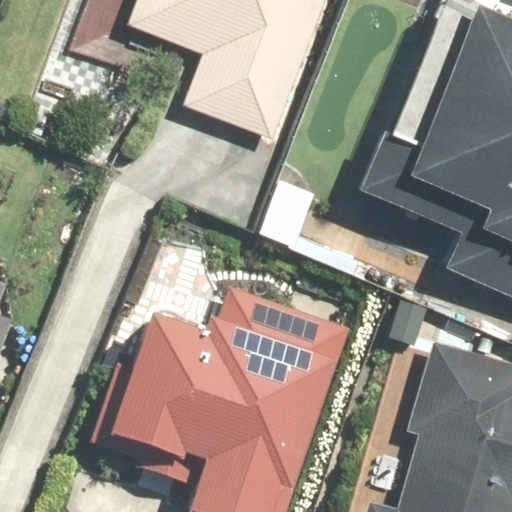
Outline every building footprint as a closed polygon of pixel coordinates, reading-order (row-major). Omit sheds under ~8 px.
[(129,0),(120,25),(203,58),(186,102),(278,139),(333,0),(129,0)] [(511,24),(452,0),(437,0),(361,183),(461,225),(438,280),(511,310),(511,24)] [(308,197),(270,185),(251,244),(290,256),(308,197)] [(190,483),(180,511),(292,511),(353,336),(230,294),(213,343),(153,322),(140,361),(107,350),(75,444),(190,483)] [(511,511),(511,360),(411,330),(378,439),(402,446),(382,511),(360,511),(351,509),(350,511),(511,511)]
